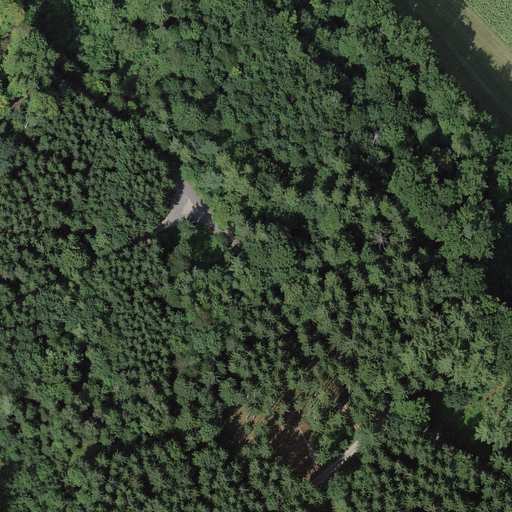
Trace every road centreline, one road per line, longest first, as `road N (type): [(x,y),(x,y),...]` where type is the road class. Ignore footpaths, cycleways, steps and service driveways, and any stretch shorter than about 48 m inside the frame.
road 1 (unclassified): [(511,483),(400,398),(193,208),(141,141),(37,61),(1,0)]
road 2 (track): [(511,174),(352,0)]
road 3 (track): [(193,208),(0,311)]
road 4 (track): [(400,398),(285,511)]
